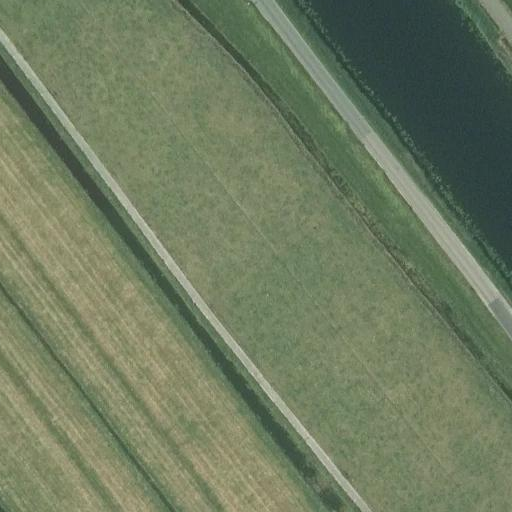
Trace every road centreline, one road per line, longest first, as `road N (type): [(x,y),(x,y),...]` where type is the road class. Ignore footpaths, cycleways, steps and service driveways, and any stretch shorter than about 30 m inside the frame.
road 1 (track): [(369,511),(0,32)]
road 2 (tertiary): [(511,327),(265,0)]
